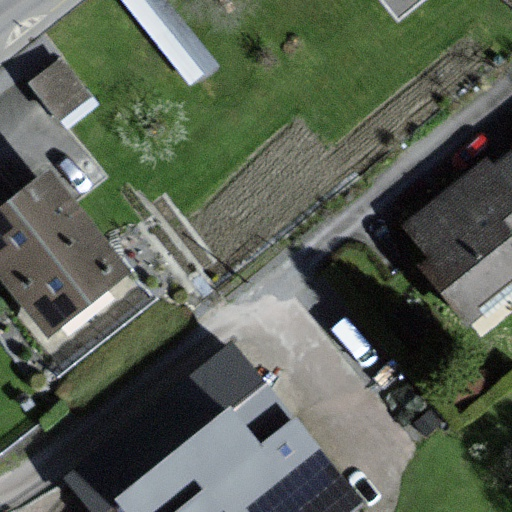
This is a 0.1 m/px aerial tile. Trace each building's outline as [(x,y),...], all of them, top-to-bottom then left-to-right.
[(215,63),(167,0),(131,0),(193,80),(215,63)] [(88,96),(64,63),(39,80),(63,114),(88,96)] [(511,182),(501,170),(492,159),(416,221),(442,252),(429,262),(473,316),(483,308),(477,301),(511,272),(511,182)] [(511,160),(501,170),(511,182),(511,160)] [(127,267),(55,174),(0,216),(0,258),(52,326),(127,267)] [(346,511),(358,504),(240,349),(79,471),(110,511),(346,511)]
